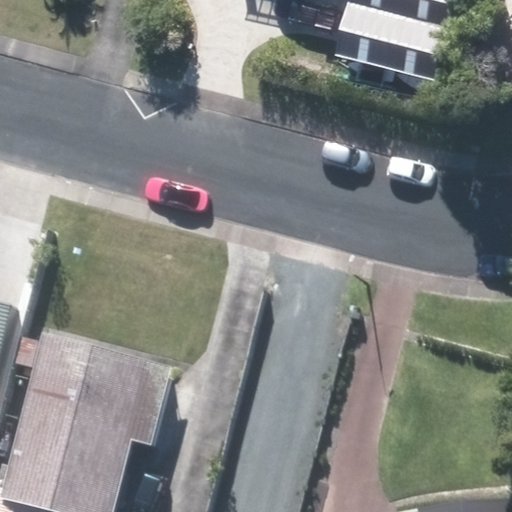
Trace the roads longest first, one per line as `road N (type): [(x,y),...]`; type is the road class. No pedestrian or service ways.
road 1 (residential): [(511,227),(479,230),(0,104)]
road 2 (unknown): [(317,255),(253,511)]
